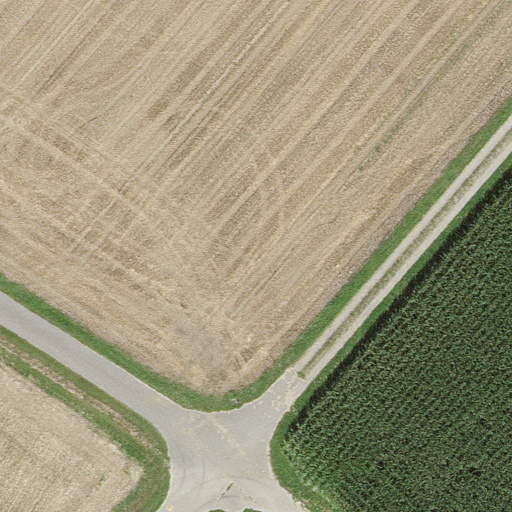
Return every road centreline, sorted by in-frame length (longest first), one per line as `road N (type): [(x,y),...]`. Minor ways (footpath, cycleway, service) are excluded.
road 1 (track): [(181,511),(511,133)]
road 2 (track): [(0,309),(229,457),(291,511)]
